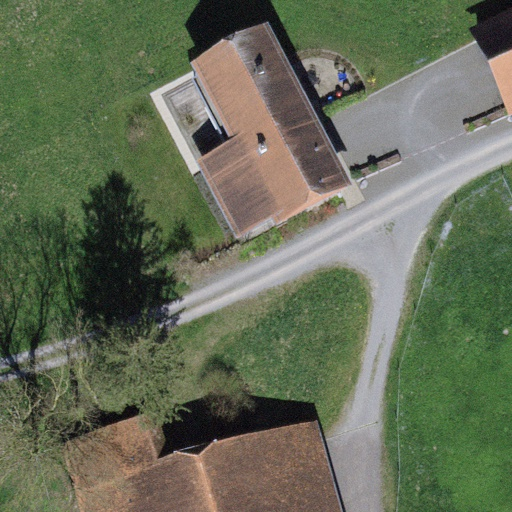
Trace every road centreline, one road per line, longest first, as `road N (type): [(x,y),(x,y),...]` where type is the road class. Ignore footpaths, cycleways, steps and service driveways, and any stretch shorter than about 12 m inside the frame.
road 1 (track): [(511,151),(220,285),(0,364)]
road 2 (track): [(414,199),(365,412),(369,511)]
